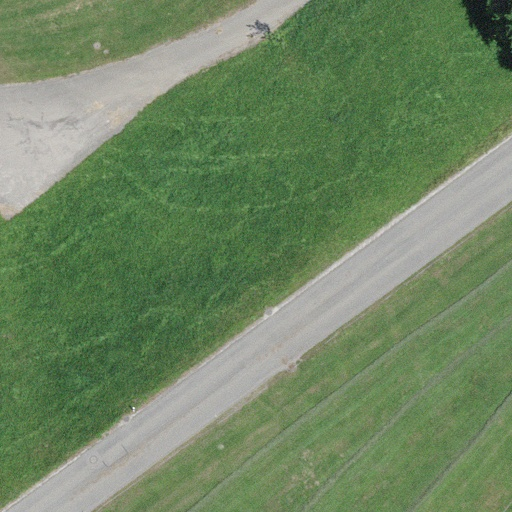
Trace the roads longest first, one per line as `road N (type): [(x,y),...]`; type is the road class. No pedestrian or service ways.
road 1 (tertiary): [(511,174),(48,511)]
road 2 (track): [(283,0),(185,56),(107,87),(0,105)]
